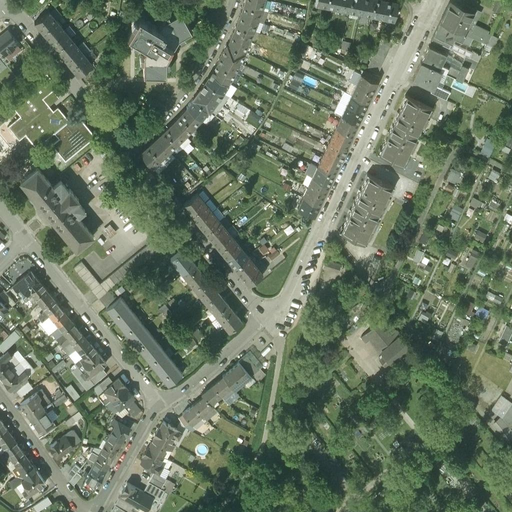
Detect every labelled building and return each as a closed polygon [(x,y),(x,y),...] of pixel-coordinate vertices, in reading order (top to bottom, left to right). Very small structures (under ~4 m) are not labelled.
[(148,144),(160,158),(177,142),(182,147),(189,139),(185,135),(193,127),(209,108),(224,87),(234,70),(244,51),(253,31),(261,10),(264,0),(244,0),(243,4),(236,23),(227,43),(226,42),(216,61),(213,68),(204,81),(192,97),(193,98),(179,114),(164,129),(148,144)] [(338,0),(327,0),(326,6),(337,8),(338,0)] [(350,0),(338,0),(337,8),(349,10),(350,0)] [(362,0),(350,0),(349,10),(360,13),(362,0)] [(373,0),(362,0),(360,13),(371,15),(373,0)] [(385,0),(373,0),(371,15),(382,17),(385,0)] [(397,1),(394,0),(385,0),(382,17),(393,19),(397,1)] [(462,6),(453,2),(453,3),(449,5),(448,4),(439,21),(462,32),(465,25),(474,7),(464,3),(462,6)] [(41,30),(56,18),(49,9),(34,22),(41,30)] [(161,21),(158,27),(139,16),(128,34),(147,46),(143,51),(143,73),(165,73),(166,59),(178,37),(191,30),(181,11),(161,21)] [(48,39),(63,27),(56,18),(41,30),(48,39)] [(439,21),(431,40),(449,48),(454,37),(461,41),(465,33),(439,21)] [(471,28),(465,25),(462,32),(465,33),(473,37),(475,31),(470,29),(471,28)] [(56,48),(71,36),(63,27),(48,39),(56,48)] [(8,29),(0,35),(0,48),(4,54),(19,42),(8,29)] [(473,37),(465,33),(461,41),(469,44),(473,37)] [(383,35),(367,68),(377,72),(393,40),(383,35)] [(63,57),(78,45),(71,36),(56,48),(63,57)] [(445,53),(428,44),(420,60),(438,69),(440,64),(445,53)] [(70,66),(85,54),(78,45),(63,57),(70,66)] [(4,54),(0,48),(0,57),(6,65),(10,61),(4,54)] [(77,75),(92,63),(85,54),(70,66),(77,75)] [(438,69),(420,60),(412,77),(430,86),(438,69)] [(459,69),(449,64),(447,67),(440,64),(438,69),(461,80),(468,66),(462,63),(459,69)] [(46,72),(9,102),(20,115),(7,125),(19,139),(25,134),(36,146),(54,132),(69,119),(57,106),(51,111),(47,106),(49,105),(48,104),(58,96),(52,89),(57,85),(46,72)] [(355,83),(373,91),(378,81),(360,73),(355,83)] [(351,93),(368,102),(373,91),(355,83),(351,93)] [(448,98),(460,102),(462,95),(450,90),(448,98)] [(346,104),(363,112),(368,102),(351,93),(346,104)] [(430,107),(407,96),(393,124),(416,136),(430,107)] [(341,114),(358,122),(363,112),(346,104),(341,114)] [(336,125),(353,133),(358,122),(341,114),(336,125)] [(71,123),(69,119),(54,132),(58,137),(51,143),(65,160),(95,135),(79,116),(71,123)] [(416,136),(393,124),(379,153),(402,164),(416,136)] [(331,135),(348,143),(353,133),(336,125),(331,135)] [(511,145),(511,136),(505,134),(503,143),(511,145)] [(348,143),(331,135),(326,145),(344,154),(347,147),(346,147),(348,143)] [(483,152),(492,155),(496,138),(487,136),(483,152)] [(160,158),(148,144),(139,151),(151,166),(160,158)] [(322,155),(339,163),(340,159),(341,160),(344,154),(326,145),(322,155)] [(339,163),(322,155),(317,165),(334,173),(339,163)] [(334,173),(317,165),(312,175),(329,184),(334,173)] [(53,186),(37,166),(20,180),(33,196),(34,196),(46,210),(44,211),(50,219),(52,217),(63,232),(76,248),(93,234),(77,215),(84,209),(77,200),(78,198),(69,188),(68,189),(60,180),(53,186)] [(452,167),(449,179),(459,182),(463,170),(452,167)] [(392,186),(369,174),(355,203),(378,214),(392,186)] [(329,184),(312,175),(307,186),(324,194),(329,184)] [(324,194),(307,186),(302,196),(319,204),(324,194)] [(190,213),(205,200),(198,191),(182,204),(190,213)] [(319,204),(302,196),(297,207),(314,215),(319,204)] [(197,221),(212,209),(205,200),(190,213),(197,221)] [(378,214),(355,203),(341,231),(364,243),(378,214)] [(204,230),(219,218),(212,209),(197,221),(204,230)] [(211,239),(227,227),(219,218),(204,230),(211,239)] [(218,248),(234,236),(227,227),(211,239),(218,248)] [(166,228),(100,282),(107,291),(173,237),(166,228)] [(476,236),(486,240),(488,233),(478,230),(476,236)] [(234,236),(218,248),(226,257),(241,244),(234,236)] [(241,244),(226,257),(233,266),(248,253),(241,244)] [(182,272),(194,263),(182,248),(171,258),(182,272)] [(420,248),(415,258),(419,260),(424,250),(420,248)] [(467,264),(474,267),(478,254),(471,252),(467,264)] [(248,253),(233,266),(240,275),(255,262),(248,253)] [(326,266),(339,271),(342,261),(329,257),(326,266)] [(81,260),(72,267),(98,298),(107,291),(100,282),(81,260)] [(255,262),(240,275),(247,283),(263,271),(255,262)] [(194,287),(206,277),(194,263),(182,272),(194,287)] [(31,271),(13,285),(17,290),(21,287),(27,294),(40,283),(31,271)] [(206,301),(217,291),(206,277),(194,287),(206,301)] [(27,294),(26,294),(29,297),(33,293),(35,296),(40,302),(49,294),(45,289),(40,283),(27,294)] [(161,283),(156,287),(159,291),(164,287),(161,283)] [(152,288),(147,292),(150,296),(155,292),(152,288)] [(108,290),(99,298),(107,307),(116,299),(108,290)] [(11,299),(3,291),(0,293),(0,295),(7,303),(11,299)] [(217,315),(229,305),(217,291),(206,301),(217,315)] [(25,301),(23,303),(24,304),(25,303),(29,308),(32,305),(30,302),(32,300),(31,299),(35,296),(33,293),(29,297),(30,297),(25,301)] [(49,294),(40,302),(46,310),(38,315),(41,319),(58,306),(49,294)] [(106,307),(119,322),(132,311),(119,296),(116,299),(107,307),(106,307)] [(180,305),(173,297),(168,301),(175,309),(180,305)] [(470,313),(476,302),(468,298),(463,309),(470,313)] [(164,303),(159,307),(166,315),(171,311),(164,303)] [(229,329),(241,319),(229,305),(217,315),(229,329)] [(58,306),(41,319),(51,331),(57,325),(58,325),(67,317),(58,306)] [(423,310),(419,318),(426,322),(431,315),(423,310)] [(119,322),(131,337),(144,326),(132,311),(119,322)] [(67,317),(58,325),(57,325),(51,331),(57,338),(61,335),(63,335),(65,333),(67,336),(76,328),(67,317)] [(396,337),(381,319),(361,335),(366,341),(370,338),(380,350),(396,337)] [(203,334),(196,325),(191,329),(198,338),(203,334)] [(511,327),(506,325),(499,340),(508,344),(511,333),(511,327)] [(131,337),(143,352),(157,341),(144,326),(131,337)] [(76,328),(67,336),(73,344),(76,347),(86,340),(76,328)] [(380,350),(389,363),(412,344),(402,332),(396,337),(380,350)] [(57,338),(56,339),(59,343),(67,336),(65,333),(63,335),(61,335),(57,338)] [(189,333),(184,338),(191,346),(196,341),(189,333)] [(73,344),(67,336),(59,343),(61,345),(60,346),(64,351),(73,344)] [(86,340),(76,347),(83,356),(79,359),(81,362),(82,361),(95,350),(90,344),(90,345),(86,340)] [(143,352),(155,367),(169,356),(157,341),(143,352)] [(95,350),(82,361),(81,362),(77,365),(83,372),(87,377),(95,370),(97,372),(102,368),(100,366),(105,362),(95,350)] [(8,351),(0,357),(0,376),(1,377),(10,368),(8,365),(4,360),(11,355),(8,351)] [(258,367),(246,353),(239,360),(251,374),(258,367)] [(155,367),(168,382),(182,371),(169,356),(155,367)] [(17,358),(8,365),(10,368),(19,360),(17,358)] [(239,360),(222,374),(231,384),(234,388),(251,374),(239,360)] [(10,368),(1,377),(11,389),(28,375),(24,371),(17,377),(10,368)] [(87,377),(93,384),(106,373),(102,368),(97,372),(95,370),(87,377)] [(223,374),(219,378),(218,377),(212,383),(220,393),(231,384),(223,374)] [(108,376),(99,383),(104,390),(113,382),(108,376)] [(104,390),(99,393),(106,402),(111,398),(126,387),(118,378),(113,382),(104,390)] [(212,383),(208,386),(201,392),(203,394),(204,394),(210,402),(220,393),(212,383)] [(126,387),(111,398),(119,408),(133,396),(126,387)] [(42,388),(20,403),(29,417),(43,407),(51,402),(42,388)] [(55,398),(57,403),(69,398),(67,393),(55,398)] [(203,394),(200,397),(193,403),(201,413),(212,404),(210,402),(204,394),(203,394)] [(133,400),(125,407),(133,415),(140,409),(133,400)] [(51,402),(43,407),(46,411),(53,406),(51,402)] [(193,403),(190,406),(189,406),(182,412),(191,422),(201,413),(193,403)] [(43,407),(29,417),(39,430),(53,421),(46,411),(43,407)] [(76,412),(70,416),(73,420),(79,415),(76,412)] [(183,412),(178,416),(183,424),(189,421),(183,412)] [(129,427),(114,418),(112,422),(115,424),(110,434),(121,440),(129,427)] [(181,430),(163,420),(159,427),(158,427),(154,434),(155,434),(156,434),(168,441),(170,442),(170,441),(174,434),(178,436),(181,430)] [(2,422),(0,423),(0,440),(0,441),(10,434),(2,422)] [(71,429),(49,445),(56,455),(78,439),(71,429)] [(10,434),(0,441),(6,449),(9,453),(19,446),(10,434)] [(121,440),(110,434),(102,448),(113,454),(121,440)] [(168,441),(156,434),(155,434),(148,446),(148,447),(162,455),(166,457),(171,448),(167,446),(167,443),(168,441)] [(19,446),(9,453),(11,457),(17,465),(27,458),(19,446)] [(162,455),(148,447),(148,446),(147,446),(143,452),(144,453),(140,460),(158,470),(161,464),(166,467),(170,459),(166,457),(162,455)] [(102,448),(99,454),(91,450),(87,458),(94,462),(106,468),(113,454),(102,448)] [(6,449),(0,453),(0,457),(1,459),(9,453),(6,449)] [(9,453),(1,459),(4,462),(11,457),(9,453)] [(27,458),(17,465),(23,474),(25,477),(36,470),(32,463),(31,464),(27,458)] [(93,464),(89,472),(85,470),(83,474),(98,482),(106,468),(94,462),(93,464)] [(75,463),(67,472),(72,476),(79,467),(75,463)] [(25,477),(21,480),(27,488),(30,493),(45,483),(36,470),(25,477)] [(166,478),(154,471),(148,481),(160,488),(166,478)] [(18,476),(9,482),(12,487),(21,480),(25,477),(23,474),(19,477),(18,476)] [(97,484),(86,478),(83,483),(94,489),(97,484)] [(143,491),(158,499),(164,489),(160,488),(148,481),(143,491)] [(20,482),(12,487),(14,491),(20,487),(22,485),(20,482)] [(153,496),(127,482),(120,494),(146,508),(153,496)] [(48,496),(34,505),(37,511),(43,507),(44,507),(46,506),(46,505),(51,501),(48,496)] [(136,511),(138,509),(119,498),(115,504),(126,511),(127,511),(136,511)]
